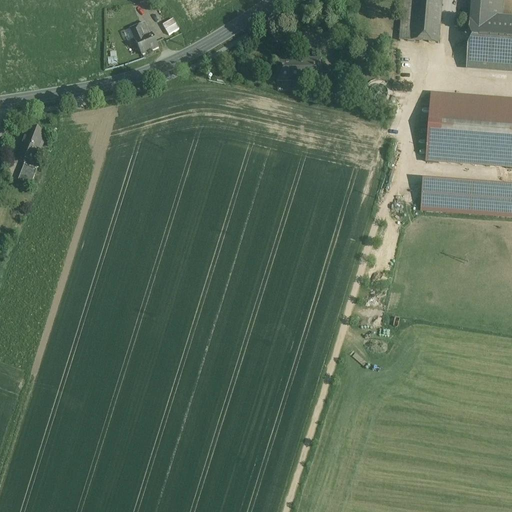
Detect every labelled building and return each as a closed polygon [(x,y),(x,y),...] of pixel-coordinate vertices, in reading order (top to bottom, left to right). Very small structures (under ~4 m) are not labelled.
[(413,0),(403,0),(400,42),(410,43),(413,0)] [(442,0),(413,0),(410,43),(439,45),(442,0)] [(483,0),(471,0),(470,18),(471,18),(479,18),(483,18),(483,0)] [(503,0),(483,0),(483,18),(502,19),(503,0)] [(511,19),(483,18),(479,18),(471,18),(470,18),(467,65),(511,68),(511,19)] [(148,36),(143,24),(139,26),(145,37),(148,36)] [(148,36),(145,37),(139,26),(131,29),(143,54),(155,48),(149,35),(148,36)] [(158,47),(152,34),(149,35),(155,48),(158,47)] [(108,64),(117,64),(117,52),(107,53),(108,64)] [(317,61),(308,61),(277,62),(278,82),(309,81),(309,83),(311,84),(317,86),(318,85),(318,84),(319,84),(319,83),(320,84),(321,84),(322,85),(321,65),(320,63),(320,62),(317,61)] [(311,84),(307,98),(314,100),(317,86),(311,84)] [(511,101),(429,95),(423,164),(511,171),(511,101)] [(45,138),(29,131),(19,155),(27,159),(36,162),(36,161),(45,138)] [(36,162),(27,159),(24,167),(37,172),(40,163),(36,161),(36,162)] [(37,172),(24,167),(19,182),(31,187),(37,172)] [(511,184),(424,179),(423,210),(510,216),(511,216),(511,184)]
